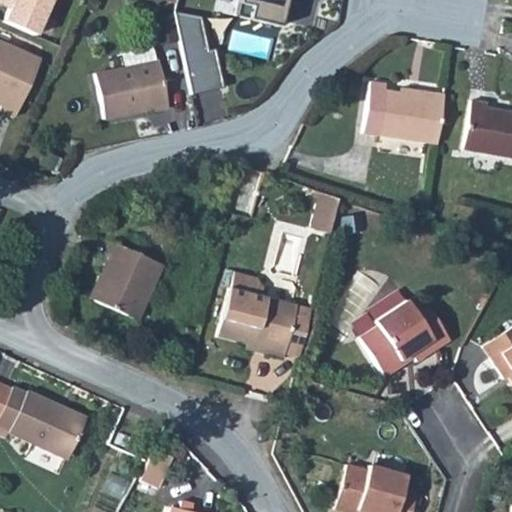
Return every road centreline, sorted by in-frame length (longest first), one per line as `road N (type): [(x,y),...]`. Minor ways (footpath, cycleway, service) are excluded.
road 1 (residential): [(46,214),(91,172),(254,139),(297,86),(390,0)]
road 2 (residential): [(274,511),(232,442),(197,413),(8,331)]
road 3 (residential): [(46,214),(51,238),(8,331)]
